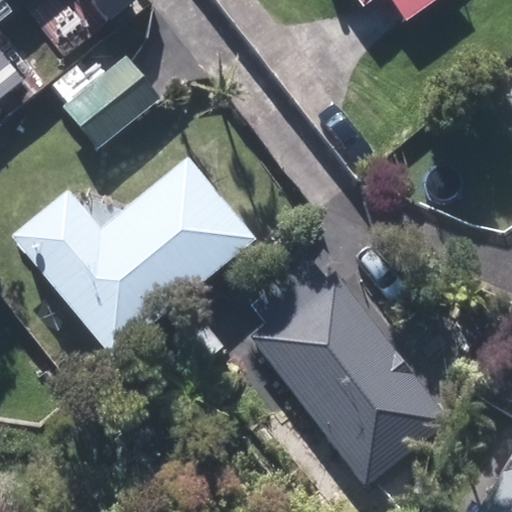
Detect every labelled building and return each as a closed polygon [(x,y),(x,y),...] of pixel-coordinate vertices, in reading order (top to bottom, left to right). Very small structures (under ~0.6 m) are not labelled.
[(0,0),(0,14),(17,0),(0,0)] [(384,0),(398,0),(415,24),(448,0),(369,0),(375,7),(384,0)] [(476,40),(498,70),(511,59),(511,13),(511,12),(476,40)] [(56,87),(106,150),(167,101),(134,59),(100,85),(85,65),(56,87)] [(0,107),(8,101),(0,90),(0,107)] [(25,238),(127,359),(267,242),(200,161),(115,232),(80,191),(25,238)] [(259,339),(372,488),(457,424),(342,273),(331,281),(310,254),(253,298),(275,326),(259,339)] [(177,333),(206,365),(229,345),(198,313),(177,333)] [(511,511),(511,474),(489,511),(511,511)]
